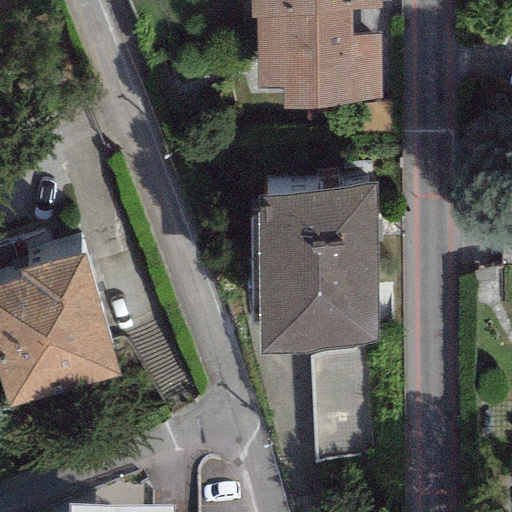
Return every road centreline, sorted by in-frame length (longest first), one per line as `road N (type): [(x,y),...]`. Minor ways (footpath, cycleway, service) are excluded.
road 1 (unclassified): [(424,511),(422,0)]
road 2 (unclassified): [(229,416),(85,0)]
road 3 (unclassified): [(9,511),(229,416)]
